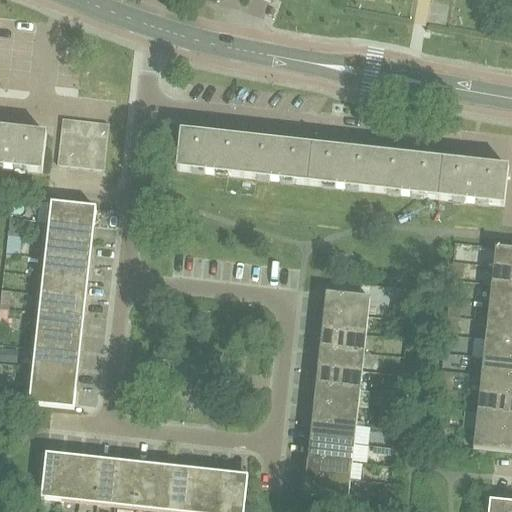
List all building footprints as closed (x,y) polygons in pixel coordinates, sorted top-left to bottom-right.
[(63,121),(60,144),(72,145),(74,123),(63,121)] [(86,124),(74,123),(72,145),(84,147),(86,124)] [(86,124),(84,147),(95,148),(98,125),(86,124)] [(109,127),(98,125),(95,148),(107,149),(109,127)] [(0,169),(43,175),(47,136),(0,130),(0,169)] [(177,172),(241,179),(245,141),(181,133),(177,172)] [(310,148),(245,141),(241,179),(306,186),(310,148)] [(69,169),(72,145),(60,144),(58,167),(69,169)] [(72,145),(69,169),(81,170),(84,147),(72,145)] [(93,171),(95,148),(84,147),(81,170),(93,171)] [(95,148),(93,171),(104,172),(107,149),(95,148)] [(306,186),(371,194),(375,155),(310,148),(306,186)] [(441,162),(375,155),(371,194),(437,201),(441,162)] [(437,201),(504,208),(509,170),(441,162),(437,201)] [(96,210),(52,205),(50,224),(94,229),(96,210)] [(92,247),(94,229),(50,224),(48,242),(92,247)] [(90,265),(92,247),(48,242),(46,260),(90,265)] [(511,250),(495,249),(493,267),(511,269),(511,250)] [(44,279),(88,283),(90,265),(46,260),(44,279)] [(454,265),(452,278),(456,279),(463,279),(464,266),(454,265)] [(511,287),(511,269),(493,267),(491,285),(511,287)] [(86,302),(88,283),(44,279),(42,297),(86,302)] [(460,284),(453,283),(451,296),(459,297),(460,284)] [(511,306),(511,287),(491,285),(489,304),(511,306)] [(326,295),(324,313),(369,318),(370,300),(326,295)] [(84,320),(86,302),(42,297),(40,315),(84,320)] [(396,302),(394,321),(408,322),(410,304),(396,302)] [(511,324),(511,306),(489,304),(487,322),(511,324)] [(322,332),(367,336),(369,318),(324,313),(322,332)] [(40,315),(38,333),(82,338),(84,320),(40,315)] [(485,340),(511,343),(511,324),(487,322),(485,340)] [(322,332),(320,350),(365,355),(367,336),(322,332)] [(80,356),(82,338),(38,333),(36,352),(80,356)] [(511,361),(511,343),(485,340),(483,359),(511,361)] [(0,350),(0,364),(17,366),(18,352),(0,350)] [(363,373),(365,355),(320,350),(318,368),(363,373)] [(80,356),(36,352),(34,370),(78,375),(80,356)] [(511,380),(511,361),(483,359),(481,377),(511,380)] [(318,368),(316,387),(361,391),(363,373),(318,368)] [(76,393),(78,375),(34,370),(32,388),(76,393)] [(511,399),(511,380),(481,377),(479,396),(511,399)] [(316,387),(314,405),(359,410),(361,391),(316,387)] [(74,412),(76,393),(32,388),(30,407),(74,412)] [(458,394),(441,392),(440,409),(457,410),(458,394)] [(511,399),(479,396),(465,394),(463,412),(477,414),(511,417),(511,399)] [(314,405),(312,423),(357,428),(359,410),(314,405)] [(451,414),(438,413),(437,426),(450,427),(451,414)] [(511,436),(511,417),(477,414),(475,432),(511,436)] [(355,446),(357,428),(312,423),(310,441),(355,446)] [(511,436),(475,432),(473,451),(511,454),(511,436)] [(310,441),(308,460),(353,464),(355,446),(310,441)] [(47,457),(42,502),(61,504),(66,459),(47,457)] [(84,461),(66,459),(61,504),(79,506),(84,461)] [(308,460),(307,478),(351,483),(353,464),(308,460)] [(84,461),(79,506),(98,507),(102,463),(84,461)] [(121,465),(102,463),(98,507),(116,509),(121,465)] [(139,466),(121,465),(116,509),(134,511),(139,466)] [(139,466),(134,511),(140,511),(152,511),(157,468),(139,466)] [(171,511),(176,470),(157,468),(152,511),(171,511)] [(189,511),(194,472),(176,470),(171,511),(189,511)] [(207,511),(212,474),(194,472),(189,511),(207,511)] [(226,511),(230,476),(212,474),(207,511),(226,511)] [(230,476),(226,511),(244,511),(249,478),(230,476)] [(307,478),(305,497),(349,501),(351,483),(307,478)] [(379,489),(377,504),(387,505),(388,490),(379,489)] [(489,511),(508,511),(510,505),(490,503),(489,511)]
